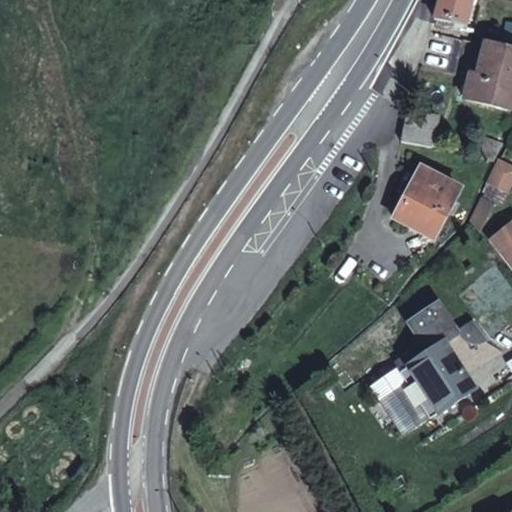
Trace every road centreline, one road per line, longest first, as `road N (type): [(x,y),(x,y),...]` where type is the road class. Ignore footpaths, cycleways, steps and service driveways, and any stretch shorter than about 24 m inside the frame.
road 1 (primary): [(376,12),(304,81),(159,303),(131,370),(119,480)]
road 2 (primary): [(151,477),(164,376),(185,322),(339,103),(376,12)]
road 3 (unclassified): [(296,0),(144,245),(0,404)]
